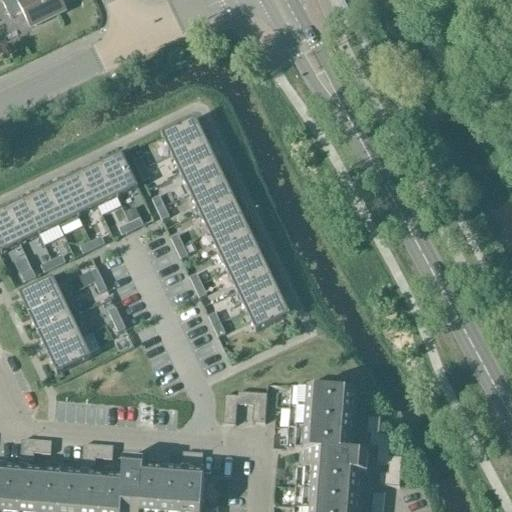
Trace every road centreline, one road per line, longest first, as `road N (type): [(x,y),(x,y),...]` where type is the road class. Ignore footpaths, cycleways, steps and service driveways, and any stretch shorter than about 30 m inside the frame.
road 1 (residential): [(258,511),(263,450),(20,428),(0,389)]
road 2 (secondary): [(511,419),(348,120)]
road 3 (residential): [(0,106),(135,36)]
road 4 (secondary): [(266,0),(318,93),(348,120)]
road 5 (secondary): [(348,120),(291,0)]
